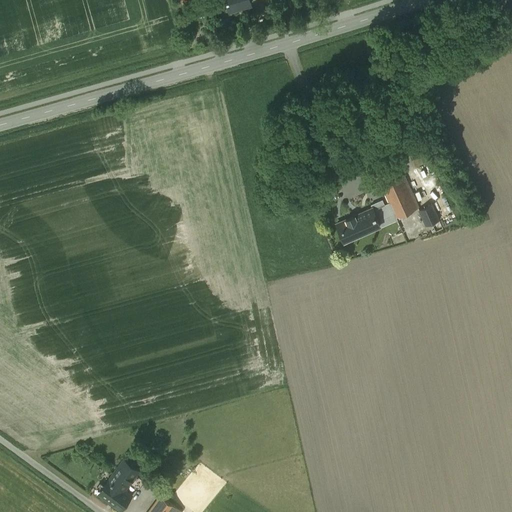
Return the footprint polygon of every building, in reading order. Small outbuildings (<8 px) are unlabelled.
[(224,0),(227,11),(250,4),(249,0),(224,0)] [(406,172),(382,182),(389,199),(386,200),(384,195),(371,200),(373,205),(350,215),(358,234),(398,217),(397,213),(420,203),(406,172)] [(433,198),(420,204),(427,218),(440,213),(433,198)] [(139,472),(122,460),(108,480),(104,477),(94,490),(121,509),(135,490),(128,486),(139,472)] [(164,489),(148,511),(182,511),(187,506),(164,489)]
